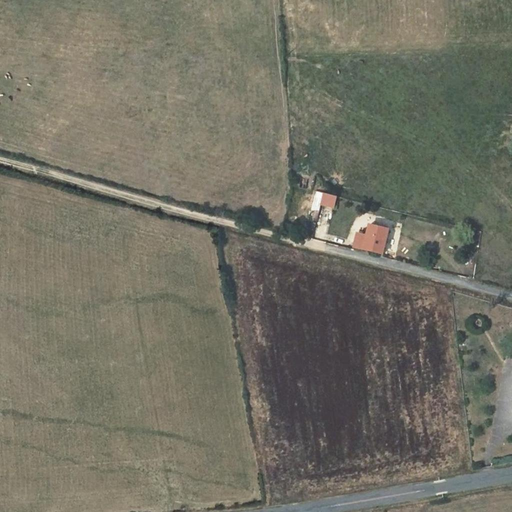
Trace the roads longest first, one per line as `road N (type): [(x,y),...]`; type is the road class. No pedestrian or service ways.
road 1 (track): [(511,296),(0,165)]
road 2 (unclassified): [(511,473),(293,511)]
